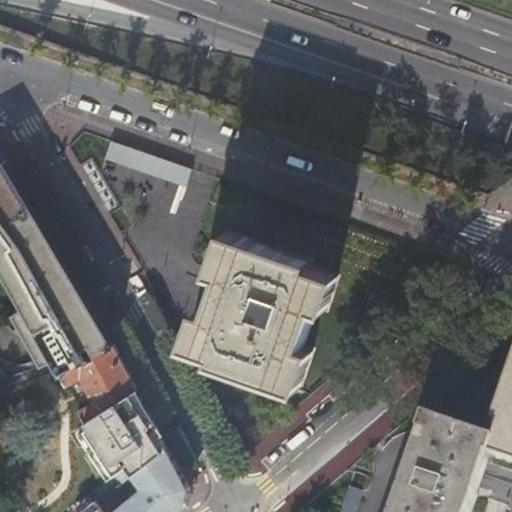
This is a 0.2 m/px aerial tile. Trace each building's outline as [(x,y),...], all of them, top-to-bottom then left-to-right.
[(111,339),(6,163),(5,162),(0,165),(0,266),(11,286),(22,305),(24,309),(14,314),(43,366),(54,361),(58,369),(61,375),(75,367),(114,345),(114,344),(111,339)] [(256,246),(257,244),(227,234),(213,273),(232,279),(226,297),(219,317),(200,311),(188,345),(216,354),(214,362),(298,391),(311,352),(301,348),(315,310),(325,313),(337,278),(307,268),(308,264),(256,246)] [(86,422),(137,389),(114,345),(75,367),(61,375),(67,387),(81,380),(93,403),(80,411),(86,422)] [(473,511),(492,459),(511,464),(511,379),(497,426),(502,428),(497,443),(428,420),(396,511),(473,511)] [(169,451),(137,389),(86,422),(76,428),(109,479),(119,489),(135,477),(169,451)] [(116,511),(175,511),(186,503),(189,490),(189,489),(171,455),(169,451),(135,477),(145,490),(116,511)] [(177,451),(171,455),(189,489),(195,485),(177,451)] [(119,489),(98,504),(105,511),(116,511),(145,490),(135,477),(119,489)] [(105,511),(98,504),(97,502),(95,504),(90,499),(75,511),(76,511),(105,511)]
